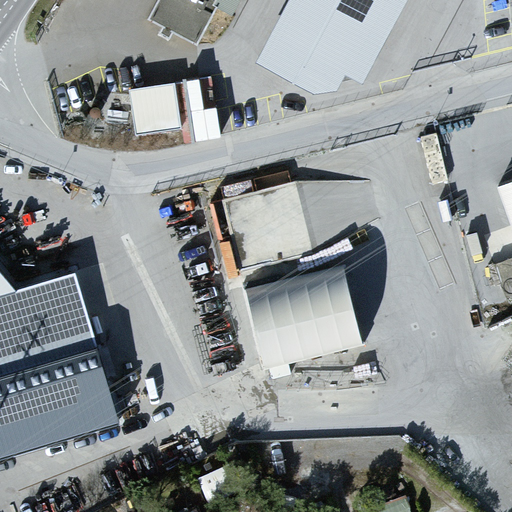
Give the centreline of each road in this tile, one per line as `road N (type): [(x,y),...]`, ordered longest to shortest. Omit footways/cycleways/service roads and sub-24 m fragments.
road 1 (unknown): [(110,179),(135,278),(178,369),(221,404),(268,411),(372,405),(412,390),(429,367),(433,334),(419,288),(392,223),(367,205)]
road 2 (unclassified): [(511,84),(198,166),(110,179),(48,158),(0,120)]
